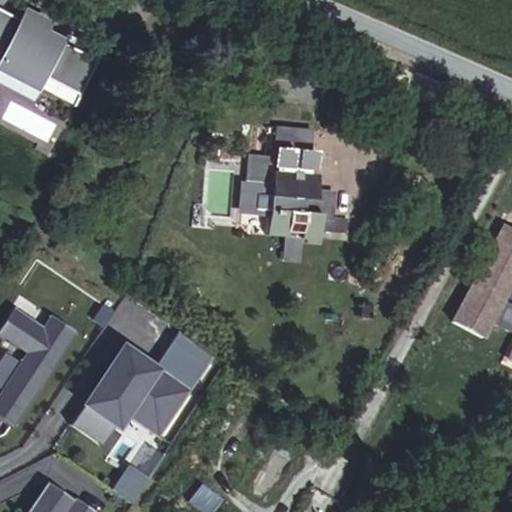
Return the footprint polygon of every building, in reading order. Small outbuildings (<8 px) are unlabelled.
[(0,0),(0,82),(34,97),(39,87),(77,103),(98,54),(46,32),(53,16),(22,3),(18,13),(1,6),(3,0),(0,0)] [(256,126),(294,130),(295,116),(257,113),(256,126)] [(300,203),(312,204),(314,183),(290,180),(294,130),(256,126),(253,148),(231,146),(229,168),(253,171),(252,176),(224,174),(222,194),(249,197),(247,223),(266,225),(282,226),(299,228),(299,220),(300,203)] [(299,220),(326,222),(327,205),(312,204),(300,203),(299,220)] [(280,247),(282,226),(266,225),(264,246),(280,247)] [(482,345),(511,284),(511,237),(501,232),(452,330),(482,345)] [(0,387),(0,415),(15,425),(76,328),(51,313),(43,327),(11,307),(0,325),(0,335),(23,350),(0,387)] [(511,340),(500,370),(511,374),(511,340)] [(58,400),(90,422),(100,407),(131,429),(159,388),(127,366),(119,378),(113,374),(121,362),(96,345),(58,400)] [(90,422),(58,400),(44,420),(76,442),(90,422)] [(126,465),(114,489),(134,499),(147,475),(126,465)] [(70,511),(72,510),(48,493),(47,495),(21,477),(0,507),(0,511),(70,511)]
